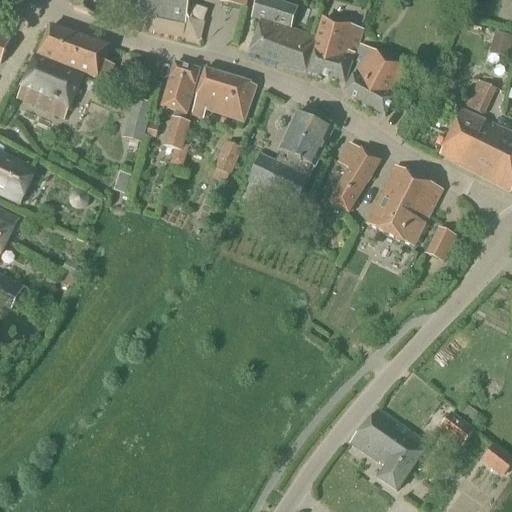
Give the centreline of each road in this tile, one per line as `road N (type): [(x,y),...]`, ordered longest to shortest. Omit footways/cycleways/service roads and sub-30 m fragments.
road 1 (tertiary): [(511,223),(478,195),(311,100),(248,73),(83,27),(53,8)]
road 2 (tertiary): [(287,511),(323,456),(511,232)]
